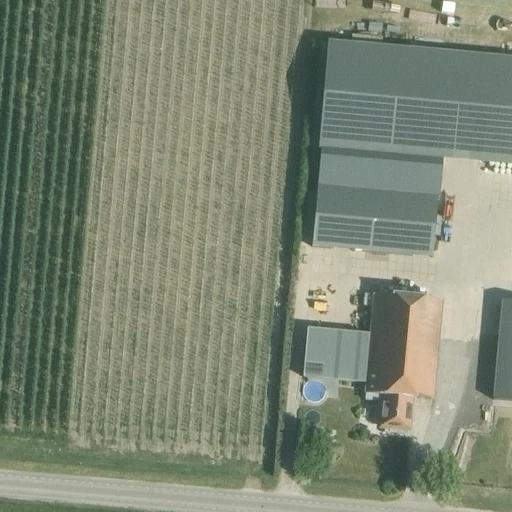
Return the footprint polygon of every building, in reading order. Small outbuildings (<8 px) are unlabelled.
[(511,59),(328,43),(318,151),(322,151),(444,163),(511,168),(511,59)] [(322,151),(318,194),(438,205),(440,205),(444,163),(322,151)] [(318,194),(312,256),(433,267),(438,205),(318,194)] [(433,402),(442,303),(374,296),(369,341),(307,335),(304,367),(367,373),(364,401),(381,403),(380,413),(383,413),(381,429),(391,430),(391,432),(405,434),(405,430),(408,431),(411,399),(433,402)] [(511,302),(502,301),(493,401),(511,403),(511,302)]
